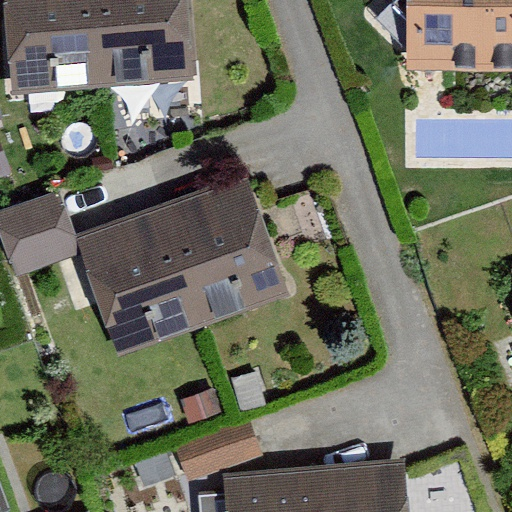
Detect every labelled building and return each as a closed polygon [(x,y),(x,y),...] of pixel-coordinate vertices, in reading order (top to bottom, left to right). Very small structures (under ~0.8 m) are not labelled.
[(196,0),(14,0),(18,76),(200,68),(196,0)] [(511,0),(410,0),(411,70),(511,69),(511,0)] [(253,165),(83,230),(127,344),(297,279),(253,165)] [(55,193),(0,212),(0,223),(18,273),(76,253),(55,193)] [(172,443),(183,476),(267,449),(256,416),(172,443)] [(415,511),(414,456),(232,464),(233,511),(415,511)] [(0,511),(98,511),(96,506),(80,511),(16,511),(0,470),(0,511)]
